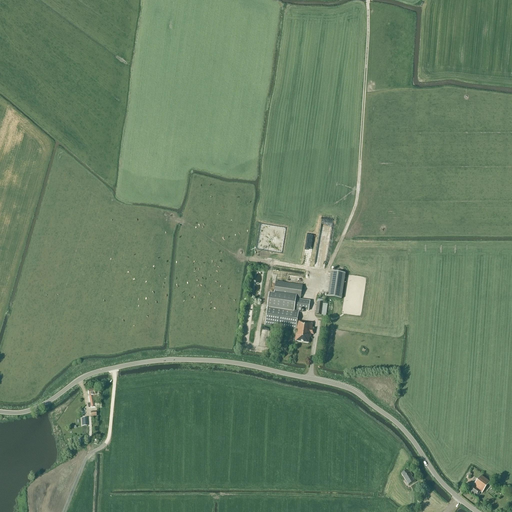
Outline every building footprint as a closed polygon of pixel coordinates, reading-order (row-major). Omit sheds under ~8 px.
[(345,274),(331,272),(327,297),(341,299),(345,274)] [(303,286),(276,282),(274,295),(270,294),(265,325),(297,330),(295,342),(308,344),(309,338),(310,338),(311,334),(313,335),(314,330),(312,330),(312,324),(308,324),(308,323),(297,321),(298,310),(308,312),(309,302),(295,299),(296,298),(300,299),(303,286)] [(326,316),(327,304),(323,304),(317,303),(315,315),(326,316)] [(96,395),(97,395),(96,389),(88,391),(89,397),(89,396),(91,408),(95,407),(94,404),(93,404),(92,398),(97,397),(96,395)] [(401,474),(408,485),(414,481),(411,477),(412,476),(408,470),(401,474)] [(480,492),(482,494),(490,483),(481,476),(469,491),(477,497),(480,492)]
